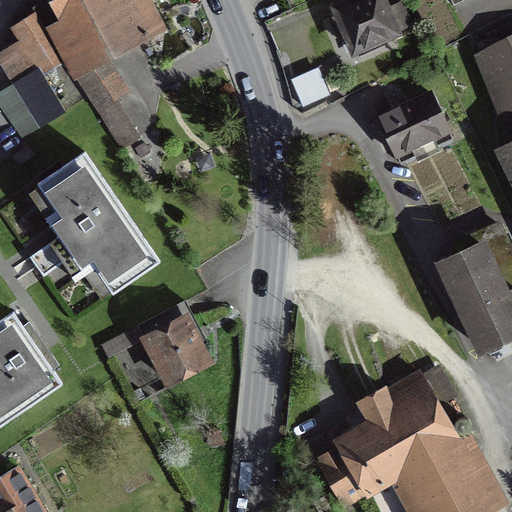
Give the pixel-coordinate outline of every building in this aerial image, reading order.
[(54,0),(64,19),(46,28),(64,61),(71,76),(160,33),(144,0),(54,0)] [(394,38),(378,0),(345,0),(325,8),(345,57),(394,38)] [(46,28),(38,13),(15,25),(23,41),(41,73),(64,61),(46,28)] [(511,39),(472,58),(511,142),(491,152),(511,197),(511,39)] [(62,112),(41,73),(23,41),(0,52),(0,53),(39,125),(62,112)] [(445,135),(426,98),(371,125),(390,162),(445,135)] [(152,131),(137,140),(152,165),(167,157),(152,131)] [(28,145),(11,156),(17,165),(34,154),(28,145)] [(151,260),(88,160),(45,187),(108,287),(151,260)] [(511,335),(511,302),(485,243),(439,264),(479,351),(511,335)] [(204,358),(181,312),(138,334),(164,380),(204,358)] [(0,426),(60,382),(15,321),(0,331),(0,426)] [(453,444),(415,373),(352,407),(361,424),(325,444),(329,452),(312,462),(338,511),(340,511),(387,487),(400,511),(488,511),(502,505),(465,438),(453,444)] [(32,511),(11,481),(0,487),(0,511),(32,511)]
